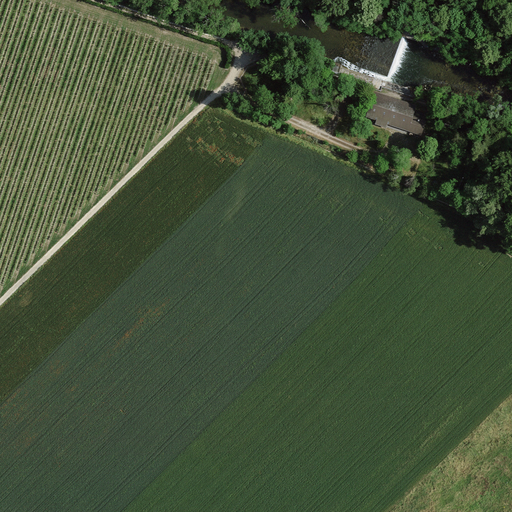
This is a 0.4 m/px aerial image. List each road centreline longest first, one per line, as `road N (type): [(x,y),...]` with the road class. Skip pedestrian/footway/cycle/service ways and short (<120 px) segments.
road 1 (track): [(373,152),(222,88),(0,304)]
road 2 (track): [(93,0),(248,52),(222,88)]
road 3 (track): [(248,52),(420,102)]
